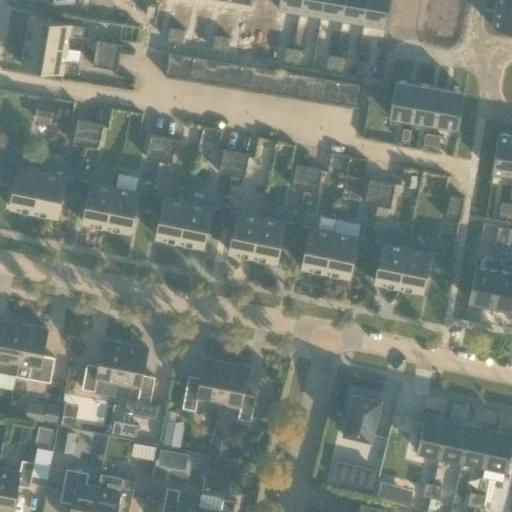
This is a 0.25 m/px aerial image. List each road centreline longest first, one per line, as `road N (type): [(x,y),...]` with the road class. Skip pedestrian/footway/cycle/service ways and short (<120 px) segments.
road 1 (residential): [(328,338),(0,263)]
road 2 (residential): [(511,374),(328,338)]
road 3 (residential): [(285,511),(328,338)]
